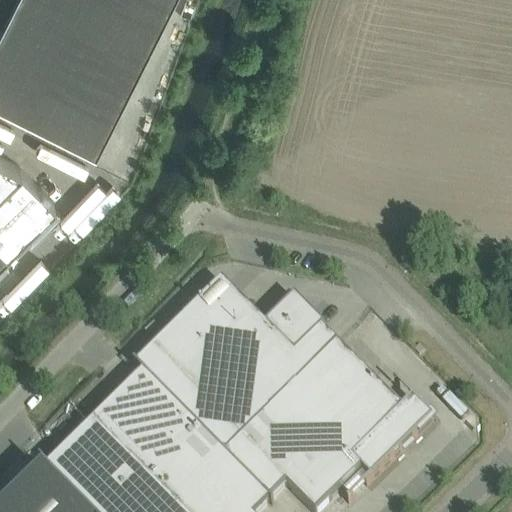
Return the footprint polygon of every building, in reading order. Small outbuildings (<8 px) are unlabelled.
[(0,0),(0,101),(93,148),(167,0),(0,0)] [(0,251),(40,213),(41,213),(43,212),(44,210),(43,209),(52,200),(50,198),(51,197),(49,195),(48,194),(47,194),(18,165),(0,156),(0,251)] [(225,458),(338,346),(323,331),(325,329),(295,299),(266,328),(222,283),(137,367),(135,365),(225,458)] [(410,398),(409,400),(412,402),(403,411),(338,346),(225,458),(273,506),(273,505),(271,503),(287,488),(310,511),(321,511),(362,472),(371,481),(365,486),(367,487),(433,421),(410,398)] [(273,506),(225,458),(135,365),(133,367),(143,376),(113,405),(94,424),(180,511),(261,511),(269,505),(272,507),(273,506)] [(180,511),(94,424),(45,472),(42,470),(41,471),(81,511),(180,511)] [(81,511),(41,471),(40,471),(43,474),(3,511),(81,511)]
